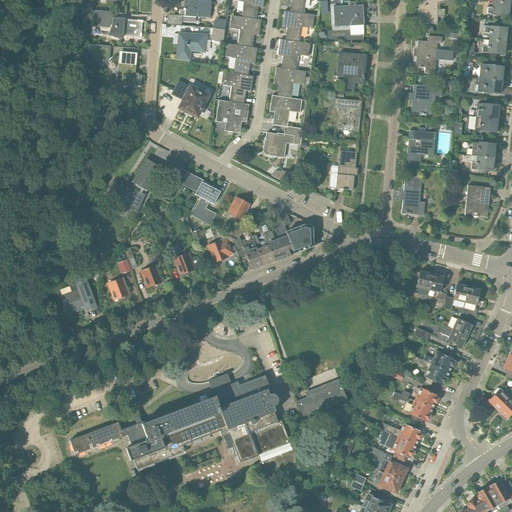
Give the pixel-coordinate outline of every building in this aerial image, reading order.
[(194,0),(184,0),(183,10),(186,10),(185,17),(210,19),(211,2),(194,0)] [(265,0),(233,0),(234,0),(244,2),(242,17),(257,19),(259,7),(264,8),(265,0)] [(292,0),(291,11),(304,14),(305,0),(315,0),(316,0),(292,0)] [(448,0),(447,0),(417,0),(417,24),(437,24),(437,3),(448,0)] [(509,3),(493,1),(492,8),(487,7),(486,14),(508,16),(509,3)] [(364,26),(363,6),(333,7),(334,23),(350,22),(350,27),(364,26)] [(110,19),(110,12),(98,11),(97,24),(109,25),(109,19),(110,19)] [(286,40),(299,42),(302,26),(312,28),(314,15),(304,14),(291,11),(286,11),(283,27),(288,28),(286,40)] [(170,13),(170,23),(183,23),(184,13),(170,13)] [(257,19),(242,17),(232,15),(230,28),(240,30),(238,45),(253,47),(255,35),(260,36),(262,20),(257,19)] [(141,38),(142,21),(116,19),(116,28),(115,28),(112,36),(121,40),(123,37),(141,38)] [(213,22),(213,29),(225,30),(226,20),(216,19),(216,22),(213,22)] [(490,33),(489,40),(505,42),(507,29),(484,27),(484,33),(490,33)] [(225,30),(213,29),(211,41),(223,43),(225,30)] [(179,34),(177,60),(190,61),(190,52),(204,53),(206,36),(179,34)] [(424,76),(434,76),(436,61),(437,62),(438,62),(441,63),(443,62),(444,58),(442,56),(439,56),(437,57),(436,56),(437,45),(441,45),(442,39),(428,37),(428,43),(417,42),(415,67),(425,68),(424,76)] [(282,68),(295,70),(298,55),(308,56),(310,43),(299,42),(286,40),(281,39),(279,55),(284,56),(282,68)] [(505,42),(489,40),(488,47),(482,46),(481,52),(504,55),(505,42)] [(475,56),(475,53),(473,52),(475,43),(466,42),(464,55),(473,56),(475,56)] [(253,47),(238,45),(227,44),(225,57),(236,58),(234,73),(249,76),(251,64),(255,64),(258,48),(253,47)] [(107,48),(88,47),(87,52),(99,65),(107,59),(107,48)] [(135,64),(136,55),(120,54),(118,85),(138,86),(139,74),(133,73),(133,64),(135,64)] [(363,84),(366,56),(340,54),(338,75),(353,76),(352,83),(363,84)] [(481,66),(479,78),(501,81),(503,68),(481,66)] [(277,97),(292,99),(292,98),(295,83),(305,85),(307,72),(295,70),(282,68),(277,67),(274,83),(279,84),(277,96),(277,97)] [(254,76),(249,76),(234,73),(223,72),(221,85),(232,86),(229,102),(244,104),(246,92),(251,93),(254,76)] [(501,81),(479,78),(478,91),(500,94),(501,81)] [(178,97),(184,86),(177,83),(172,94),(178,97)] [(442,87),(413,85),(411,113),(434,115),(436,96),(441,97),(442,87)] [(197,117),(207,96),(190,87),(180,108),(190,113),(190,116),(193,117),(195,116),(197,117)] [(285,127),(288,127),(290,112),(301,113),(303,100),(292,98),(292,99),(277,97),(277,96),(273,96),(270,112),(275,112),(273,125),(285,127)] [(359,132),(362,101),(334,99),(333,109),(338,109),(336,126),(351,127),(350,132),(359,132)] [(249,105),(244,104),(229,102),(219,100),(216,122),(226,123),(225,131),(240,133),(242,121),(247,122),(249,105)] [(497,119),(499,107),(477,104),(475,117),(497,119)] [(497,119),(475,117),(474,130),(496,133),(497,119)] [(285,127),(284,134),(277,133),(277,134),(267,133),(264,152),(266,155),(270,155),(269,156),(282,158),(285,143),(294,144),(295,137),(302,137),(303,129),(288,127),(285,127)] [(434,156),(436,133),(409,130),(407,154),(434,156)] [(478,150),(477,156),(493,158),(495,145),(473,143),(472,149),(478,150)] [(340,151),(337,175),(330,174),(329,188),(353,191),(357,153),(340,151)] [(493,158),(477,156),(476,162),(472,162),(471,169),(492,171),(493,158)] [(146,192),(161,169),(146,159),(146,160),(132,182),(135,184),(132,189),(114,181),(106,198),(137,212),(145,195),(141,194),(144,190),(146,192)] [(190,214),(191,215),(210,226),(216,214),(206,209),(217,188),(182,170),(177,178),(204,192),(195,209),(193,208),(190,214)] [(284,182),(286,172),(276,171),(272,174),(271,176),(284,182)] [(423,216),(424,202),(420,202),(422,178),(405,176),(401,214),(418,216),(418,215),(423,216)] [(487,218),(490,188),(468,186),(465,211),(480,212),(479,217),(487,218)] [(241,220),(250,205),(236,197),(228,213),(241,220)] [(263,233),(266,240),(274,261),(294,254),(287,232),(284,226),(280,214),(278,210),(279,210),(278,208),(274,206),(268,209),(279,239),(275,240),(271,232),(268,231),(263,233)] [(285,212),(280,214),(284,226),(290,224),(285,212)] [(210,226),(191,215),(186,217),(196,245),(204,242),(200,231),(201,230),(202,231),(210,228),(210,226)] [(236,240),(239,237),(242,234),(246,226),(240,222),(239,225),(235,232),(232,238),(236,240)] [(230,229),(235,232),(239,225),(234,223),(230,229)] [(287,232),(294,254),(313,247),(312,228),(304,225),(287,232)] [(227,256),(237,253),(233,243),(236,240),(232,238),(217,230),(215,231),(219,243),(207,247),(213,263),(228,258),(227,256)] [(252,236),(253,240),(253,241),(262,266),(274,261),(266,240),(258,242),(256,235),(252,236)] [(161,246),(167,244),(164,237),(158,239),(161,246)] [(233,243),(237,253),(238,257),(246,254),(251,270),(262,266),(253,241),(253,240),(245,243),(244,240),(240,241),(239,237),(236,240),(233,243)] [(132,270),(137,268),(130,248),(125,250),(132,270)] [(80,264),(85,253),(78,250),(73,261),(80,264)] [(180,276),(195,270),(189,254),(174,260),(180,276)] [(121,274),(131,271),(127,260),(117,264),(121,274)] [(147,288),(162,283),(156,267),(141,272),(147,288)] [(427,296),(428,290),(432,275),(420,272),(415,293),(422,295),(421,300),(426,301),(427,296)] [(444,277),(432,275),(428,290),(440,293),(444,277)] [(96,308),(85,278),(76,282),(79,291),(62,297),(68,314),(86,308),(87,311),(96,308)] [(114,301),(129,295),(123,279),(108,284),(114,301)] [(464,303),(468,287),(457,285),(453,298),(446,297),(443,309),(451,311),(453,300),(464,303)] [(468,287),(464,303),(476,306),(480,290),(468,287)] [(408,309),(411,296),(404,295),(401,308),(408,309)] [(457,319),(452,330),(467,337),(467,336),(468,336),(470,332),(469,332),(472,326),(457,319)] [(467,337),(452,330),(447,328),(442,326),(439,333),(449,337),(447,341),(462,348),(465,341),(465,342),(467,338),(466,338),(467,337)] [(427,342),(430,334),(417,329),(414,336),(427,342)] [(437,352),(434,359),(425,355),(423,361),(431,365),(449,373),(452,367),(453,367),(456,362),(454,361),(455,360),(451,359),(454,353),(443,348),(441,354),(437,352)] [(511,359),(508,357),(506,361),(504,360),(500,369),(504,371),(505,370),(507,371),(504,377),(511,381),(511,359)] [(431,365),(423,361),(418,359),(416,358),(414,363),(413,365),(427,371),(424,377),(432,381),(443,386),(444,384),(445,385),(448,379),(447,378),(449,373),(431,365)] [(401,381),(404,375),(392,369),(389,375),(401,381)] [(270,389),(264,376),(239,386),(238,382),(205,394),(207,400),(149,422),(149,420),(141,423),(136,425),(121,430),(118,423),(69,441),(74,455),(127,435),(131,446),(126,448),(130,460),(133,459),(136,466),(137,470),(184,452),(182,445),(219,431),(221,437),(229,434),(240,463),(259,456),(261,461),(260,462),(267,480),(299,468),(292,449),(291,450),(289,444),(290,444),(281,420),(277,422),(274,413),(276,412),(274,406),(276,405),(277,404),(278,402),(278,400),(277,397),(275,394),(271,393),(269,394),(268,390),(270,389)] [(303,416),(346,399),(339,380),(305,393),(307,398),(297,402),(303,416)] [(511,395),(511,389),(510,392),(504,386),(499,390),(497,389),(493,394),(494,395),(490,399),(486,402),(491,407),(492,405),(497,410),(498,410),(508,399),(511,395)] [(420,388),(415,401),(433,409),(435,404),(436,404),(439,399),(438,398),(439,397),(420,388)] [(511,395),(508,399),(498,410),(501,413),(499,415),(505,421),(511,414),(511,395)] [(433,409),(415,401),(409,414),(427,422),(428,421),(429,421),(431,416),(430,415),(433,409)] [(363,416),(367,407),(362,404),(358,413),(363,416)] [(392,434),(416,445),(419,440),(420,441),(422,435),(421,434),(422,433),(403,424),(400,431),(382,423),(380,429),(392,434)] [(404,462),(407,457),(410,458),(411,457),(412,457),(414,452),(413,452),(416,445),(392,434),(386,447),(396,452),(393,457),(404,462)] [(344,441),(342,447),(351,452),(354,446),(344,441)] [(380,471),(401,480),(406,469),(390,462),(392,457),(374,448),(371,454),(378,457),(376,462),(381,465),(378,470),(380,471)] [(122,485),(129,482),(125,471),(118,473),(122,485)] [(401,480),(380,471),(377,479),(375,479),(373,482),(379,485),(379,486),(395,493),(401,480)] [(336,475),(330,472),(327,477),(328,478),(333,480),(336,475)] [(350,478),(353,480),(363,484),(366,479),(352,473),(350,478)] [(364,485),(363,484),(353,480),(350,487),(360,491),(364,485)] [(488,488),(497,504),(499,509),(502,511),(507,511),(509,511),(507,506),(511,502),(511,486),(509,482),(503,485),(502,483),(498,482),(488,488)] [(34,503),(48,497),(45,488),(30,494),(34,503)] [(497,504),(488,488),(479,493),(478,497),(480,500),(486,510),(497,504)] [(318,498),(324,501),(328,493),(322,490),(321,490),(318,498)] [(368,495),(362,507),(372,511),(386,511),(390,505),(368,495)] [(480,500),(476,502),(476,501),(472,500),(469,502),(467,506),(469,509),(470,508),(471,511),(486,511),(486,510),(480,500)]
